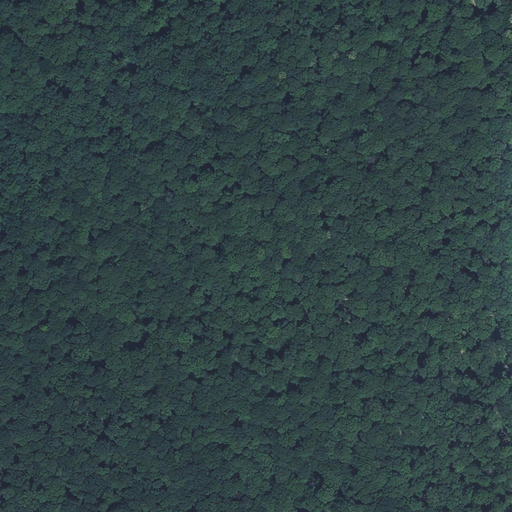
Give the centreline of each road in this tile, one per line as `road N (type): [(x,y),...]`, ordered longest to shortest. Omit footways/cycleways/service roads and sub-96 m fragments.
road 1 (track): [(0,350),(511,120)]
road 2 (track): [(485,135),(466,0)]
